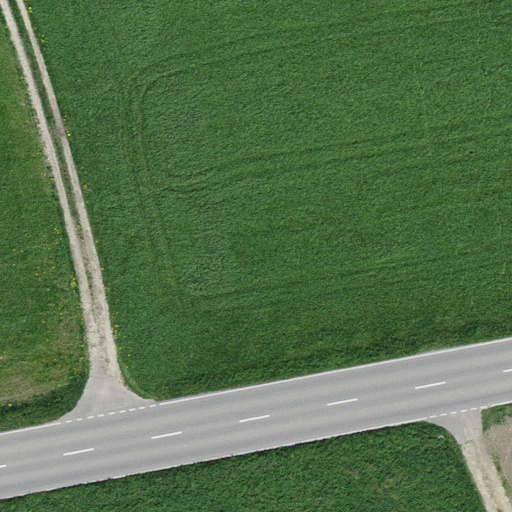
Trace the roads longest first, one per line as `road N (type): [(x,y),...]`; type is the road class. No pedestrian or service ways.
road 1 (tertiary): [(511,371),(0,466)]
road 2 (track): [(108,446),(92,306),(28,0)]
road 3 (track): [(435,385),(494,511)]
